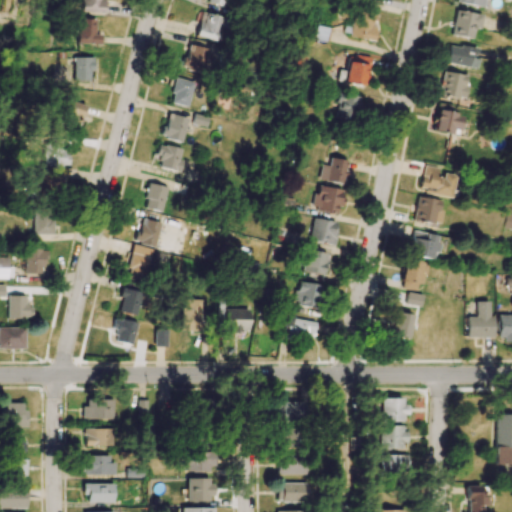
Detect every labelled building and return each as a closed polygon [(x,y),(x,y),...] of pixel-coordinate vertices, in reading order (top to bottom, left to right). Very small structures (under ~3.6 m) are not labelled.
[(104,12),(103,0),(81,0),(81,11),(104,12)] [(457,0),(457,3),(483,8),(484,0),(457,0)] [(471,38),(472,28),(478,29),(481,14),(454,10),(450,35),(471,38)] [(353,11),(349,37),(372,41),(375,26),(373,25),(375,14),(353,11)] [(76,43),(99,44),(99,34),(95,34),(95,19),(76,18),(76,43)] [(201,71),(206,48),(186,45),(182,68),(201,71)] [(475,68),(477,58),(473,58),(475,49),(447,45),(444,63),(475,68)] [(363,86),(368,58),(347,55),(345,71),(337,69),(335,81),(363,86)] [(92,57),(73,57),(73,81),(89,80),(89,71),(92,71),(92,57)] [(463,99),(466,75),(440,72),(437,96),(463,99)] [(168,102),(186,107),(193,83),(174,78),(168,102)] [(333,116),(354,120),(359,97),(337,93),(333,116)] [(85,105),(65,100),(59,125),(78,130),(85,105)] [(457,133),(460,116),(453,115),(454,106),(435,102),(431,129),(457,133)] [(161,138),(182,141),(186,117),(165,114),(161,138)] [(68,165),(68,155),(63,155),(64,144),(44,143),(44,164),(68,165)] [(159,161),(158,167),(178,172),(181,161),(177,160),(180,150),(157,144),(153,159),(159,161)] [(343,177),(346,161),(328,158),(327,166),(319,164),(316,180),(340,184),(341,176),(343,177)] [(450,196),(453,175),(438,173),(439,168),(422,165),(418,191),(450,196)] [(62,174),(40,173),(40,192),(61,193),(62,174)] [(161,212),(166,187),(147,183),(142,208),(161,212)] [(335,214),(336,206),(339,206),(342,190),(315,185),(310,209),(335,214)] [(411,220),(438,225),(440,209),(437,208),(439,200),(415,196),(411,220)] [(53,209),(33,208),(32,234),(52,235),(53,209)] [(511,214),(505,213),(502,228),(511,229),(511,214)] [(135,243),(154,246),(158,222),(139,219),(135,243)] [(334,221),(309,219),(308,243),(333,244),(334,221)] [(437,235),(410,231),(406,255),(431,259),(432,252),(434,252),(437,235)] [(152,249),(132,244),(123,276),(143,281),(152,249)] [(23,273),(42,274),(43,249),(24,248),(23,273)] [(319,278),(326,254),(306,249),(299,273),(319,278)] [(418,290),(421,262),(402,260),(399,288),(418,290)] [(319,288),(298,280),(289,301),(310,310),(319,288)] [(118,297),(121,297),(118,313),(136,315),(140,291),(120,288),(118,297)] [(403,304),(418,306),(420,295),(405,293),(403,304)] [(27,295),(6,296),(6,306),(0,306),(0,318),(28,318),(27,295)] [(200,300),(179,299),(179,330),(199,331),(200,300)] [(465,337),(491,337),(491,316),(486,316),(486,301),(474,301),(474,317),(465,317),(465,337)] [(247,309),(223,309),(223,331),(246,332),(247,309)] [(285,334),(310,340),(314,322),(292,318),(293,314),(283,312),(280,325),(287,326),(285,334)] [(388,336),(406,339),(410,315),(392,312),(388,336)] [(511,314),(495,315),(495,339),(511,339),(511,314)] [(107,338),(131,344),(136,323),(113,317),(107,338)] [(0,348),(24,348),(23,327),(0,327),(0,348)] [(153,347),(166,347),(166,330),(153,329),(153,347)] [(403,421),(402,397),(379,398),(380,422),(403,421)] [(112,399),(86,399),(86,406),(81,406),(81,419),(112,418),(112,399)] [(195,414),(212,413),(212,399),(194,399),(195,414)] [(301,402),(274,401),(274,421),(300,421),(301,402)] [(23,427),(23,403),(1,403),(0,427),(23,427)] [(511,414),(494,414),(493,464),(511,464),(511,414)] [(402,425),(378,426),(379,450),(403,449),(402,425)] [(83,445),(111,446),(111,429),(83,428),(83,445)] [(279,446),(295,447),(295,430),(280,430),(279,446)] [(21,455),(22,435),(6,435),(5,454),(21,455)] [(212,452),(189,452),(189,471),(212,471),(212,452)] [(304,475),(304,455),(274,454),(274,474),(304,475)] [(378,454),(378,473),(405,474),(405,455),(378,454)] [(112,456),(81,455),(81,474),(111,475),(112,456)] [(25,460),(9,459),(8,476),(24,476),(25,460)] [(210,478),(185,478),(185,502),(210,502),(210,478)] [(304,483),(275,482),(275,501),(304,502),(304,483)] [(112,483),(83,484),(83,502),(112,502),(112,483)] [(479,486),(465,486),(465,511),(480,511),(480,506),(486,506),(486,493),(479,493),(479,486)] [(0,508),(24,509),(24,488),(0,487),(0,508)]
